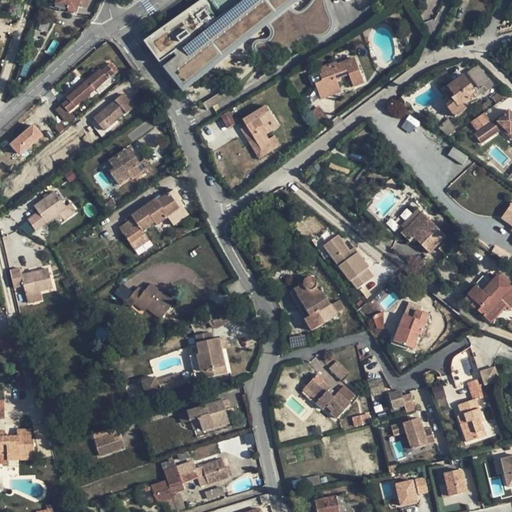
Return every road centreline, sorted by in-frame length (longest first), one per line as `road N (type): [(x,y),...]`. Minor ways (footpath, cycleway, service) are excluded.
road 1 (residential): [(216,222),(428,61),(485,44)]
road 2 (residential): [(216,222),(273,319),(277,359),(262,410),(279,511)]
road 3 (unknown): [(277,359),(365,344),(405,390),(482,345)]
road 4 (unknown): [(183,131),(339,34),(365,0)]
road 5 (residential): [(119,24),(172,100),(216,222)]
road 6 (residential): [(0,124),(94,37),(119,24)]
